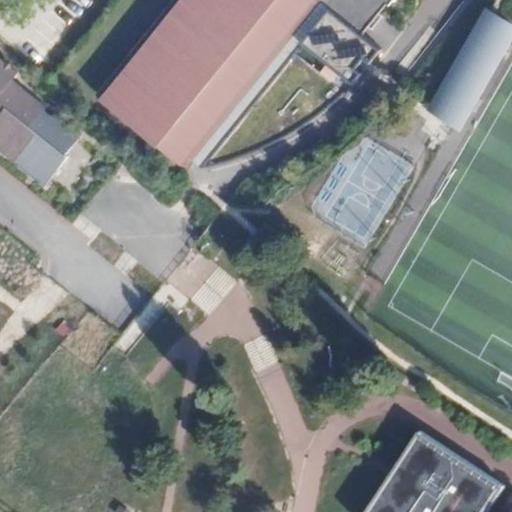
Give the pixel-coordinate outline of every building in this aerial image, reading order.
[(180,0),(103,97),(189,166),(194,160),(321,0),(333,10),(305,45),(300,51),(248,115),(204,169),(218,166),(230,163),(242,159),(253,155),(264,150),(275,145),(286,140),(296,133),(307,127),(326,113),(336,105),(345,97),(353,89),(356,86),(367,72),(361,67),(367,60),(373,65),(384,51),(367,36),(395,0),(180,0)] [(248,115),(300,51),(305,45),(333,10),(321,0),(194,160),(204,169),(248,115)] [(511,20),(490,8),(431,111),(466,131),(477,113),(469,108),(460,123),(443,113),(499,18),(511,25),(511,33),(507,42),(511,44),(511,20)] [(511,33),(511,25),(499,18),(443,113),(460,123),(469,108),(477,113),(478,114),(486,101),(484,100),(476,95),(500,55),(508,60),(509,60),(511,55),(511,44),(507,42),(511,33)] [(508,60),(500,55),(476,95),(484,100),(508,60)] [(0,151),(46,190),(69,159),(66,156),(79,141),(11,83),(17,76),(15,75),(11,71),(8,64),(1,63),(0,62),(0,151)] [(488,511),(505,487),(419,430),(365,511),(488,511)]
